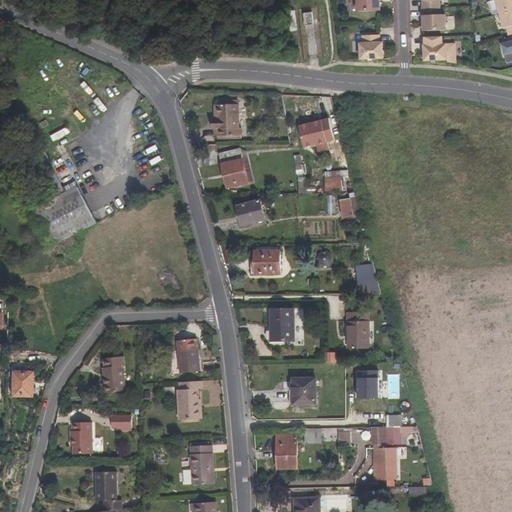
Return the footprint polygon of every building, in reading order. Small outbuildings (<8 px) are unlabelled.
[(380,11),(379,0),(357,0),(358,12),(380,11)] [(511,0),(496,0),(500,14),(511,10),(511,0)] [(423,8),(424,31),(447,30),(446,14),(441,15),(440,7),(423,8)] [(291,30),(298,30),(295,9),(288,10),(291,30)] [(511,10),(500,14),(504,29),(507,28),(509,35),(511,34),(511,10)] [(314,24),(312,12),(303,13),(305,25),(314,24)] [(11,36),(2,31),(0,35),(0,42),(7,45),(11,36)] [(380,43),(380,35),(362,36),(363,44),(360,44),(361,59),(383,58),(383,43),(380,43)] [(426,45),(424,45),(425,61),(447,60),(447,44),(443,45),(443,37),(426,37),(426,45)] [(511,40),(501,43),(506,64),(511,62),(511,40)] [(217,129),(217,137),(227,137),(234,137),(234,140),(242,140),(242,128),(239,128),(239,100),(217,100),(218,118),(213,118),(213,129),(217,129)] [(290,101),(278,100),(278,110),(289,110),(290,101)] [(321,129),(321,144),(342,143),(339,128),(321,129)] [(241,149),(220,154),(228,189),(249,184),(249,183),(247,176),(252,175),(250,167),(245,168),(241,149)] [(250,167),(247,151),(241,149),(245,168),(250,167)] [(57,193),(64,190),(45,151),(38,155),(57,193)] [(326,178),(327,192),(352,191),(349,177),(326,178)] [(73,235),(97,222),(78,188),(56,200),(54,196),(49,199),(51,202),(32,212),(50,247),(63,240),(69,250),(78,245),(73,235)] [(329,214),(336,213),(334,195),(327,195),(329,214)] [(341,201),(344,219),(354,217),(350,199),(341,201)] [(237,207),(242,227),(266,220),(261,200),(237,207)] [(256,261),(256,267),(253,267),(253,275),(256,275),(281,275),(281,251),(256,251),(256,261)] [(374,265),(357,267),(360,294),(382,294),(374,265)] [(9,298),(0,300),(0,313),(2,313),(2,333),(8,333),(9,298)] [(272,310),(272,342),(295,341),(295,310),(272,310)] [(344,350),(369,349),(369,312),(348,313),(349,337),(344,337),(344,350)] [(178,341),(181,374),(201,372),(198,339),(178,341)] [(337,363),(337,352),(329,353),(329,363),(337,363)] [(126,392),(123,367),(126,367),(124,357),(106,359),(107,368),(108,380),(105,380),(107,394),(126,392)] [(14,397),(34,397),(34,372),(14,372),(14,397)] [(358,399),(379,399),(380,372),(360,372),(360,379),(358,379),(358,399)] [(294,379),(294,405),(317,405),(317,379),(294,379)] [(180,383),(180,390),(178,390),(180,421),(202,419),(202,408),(199,408),(199,400),(198,390),(203,390),(202,382),(180,383)] [(401,403),(402,411),(410,411),(410,403),(401,403)] [(132,428),(132,417),(112,417),(112,429),(122,429),(132,428)] [(401,433),(408,433),(407,427),(403,427),(403,420),(388,420),(388,427),(373,428),(374,445),(401,444),(401,433)] [(74,447),(74,454),(93,454),(93,423),(73,423),(73,432),(71,432),(72,447),(74,447)] [(322,443),(321,428),(305,429),(305,443),(322,443)] [(339,429),(338,446),(351,446),(352,430),(339,429)] [(352,431),(353,444),(368,443),(367,430),(352,431)] [(277,435),(277,469),(298,469),(297,435),(277,435)] [(191,447),(193,486),(215,485),(213,446),(206,446),(191,447)] [(375,472),(375,481),(398,480),(397,448),(377,449),(378,472),(375,472)] [(117,501),(117,472),(97,473),(97,502),(105,502),(105,511),(117,510),(123,509),(122,500),(117,501)] [(298,511),(320,511),(320,498),(295,499),(295,506),(298,506),(298,511)] [(139,499),(131,500),(132,508),(141,507),(139,499)] [(217,511),(217,503),(193,504),(193,511),(217,511)]
